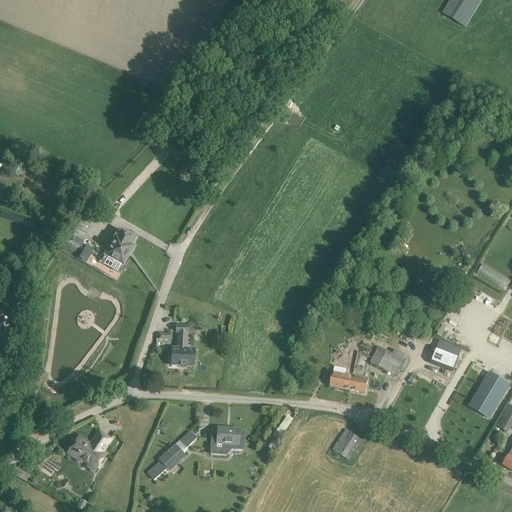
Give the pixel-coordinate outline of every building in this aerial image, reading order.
[(482,0),(451,0),(443,13),(466,28),(482,0)] [(188,178),(192,166),(184,163),(179,175),(188,178)] [(115,237),(105,255),(106,256),(103,262),(121,274),(131,257),(130,257),(125,266),(123,265),(129,256),(127,255),(131,247),(133,248),(134,247),(129,245),(133,238),(121,231),(117,238),(115,237)] [(67,241),(82,250),(87,240),(73,232),(67,241)] [(466,247),(460,250),(464,258),(470,255),(466,247)] [(171,366),(186,366),(188,334),(195,335),(196,324),(188,323),(188,325),(176,324),(176,325),(176,333),(179,333),(178,349),(172,349),(171,366)] [(393,354),(379,347),(371,363),(372,364),(372,365),(373,365),(373,364),(387,372),(387,374),(392,376),(393,375),(394,376),(405,356),(395,351),(393,354)] [(438,348),(431,363),(453,372),(460,356),(438,348)] [(334,367),(330,387),(350,391),(353,376),(345,374),(346,369),(334,367)] [(510,386),(489,374),(469,408),(489,421),(510,386)] [(368,379),(353,376),(350,391),(365,394),(368,379)] [(511,406),(510,405),(497,427),(508,433),(511,426),(511,406)] [(212,432),(211,449),(231,450),(233,448),(243,449),(244,432),(240,432),(240,429),(218,428),(217,432),(212,432)] [(362,440),(346,430),(333,450),(349,461),(362,440)] [(79,437),(67,454),(95,472),(106,456),(101,453),(110,439),(99,431),(90,445),(79,437)] [(197,439),(190,432),(179,442),(186,449),(197,439)] [(186,455),(176,445),(159,460),(161,461),(148,473),(154,481),(158,477),(160,479),(186,455)] [(511,451),(509,457),(508,456),(503,465),(511,470),(511,451)] [(87,503),(82,500),(81,500),(76,509),(81,511),(82,509),(83,510),(87,503)]
